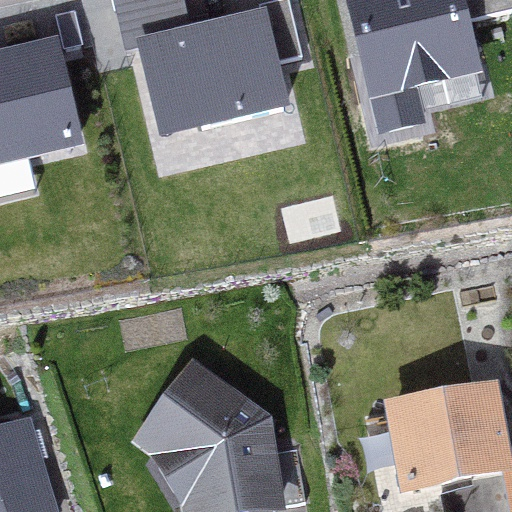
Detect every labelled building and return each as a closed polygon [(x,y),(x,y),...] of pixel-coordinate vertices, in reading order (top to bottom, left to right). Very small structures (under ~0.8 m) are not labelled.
[(511,0),(358,0),(349,2),(370,91),(404,83),(407,93),(441,84),(439,74),(473,66),(463,26),(511,14),(511,0)] [(287,1),(258,8),(262,22),(142,50),(160,131),(199,121),(201,130),(282,111),(272,66),(301,59),(287,1)] [(0,163),(75,146),(53,55),(0,67),(0,163)] [(295,444),(265,449),(262,426),(193,376),(145,441),(187,472),(193,511),(257,511),(304,503),(295,444)] [(406,491),(504,474),(501,455),(491,395),(392,412),(406,491)] [(0,431),(0,511),(51,511),(37,463),(28,466),(16,427),(0,431)] [(511,511),(511,453),(501,455),(504,474),(511,511)]
